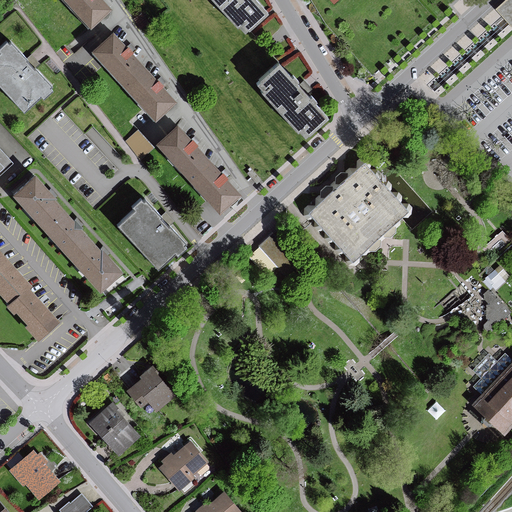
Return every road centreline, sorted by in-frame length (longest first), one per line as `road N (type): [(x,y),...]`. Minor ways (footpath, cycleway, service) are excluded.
road 1 (residential): [(113,0),(258,205)]
road 2 (residential): [(258,205),(107,349)]
road 3 (residential): [(490,0),(357,120)]
road 4 (residential): [(0,230),(107,349)]
road 5 (residential): [(283,0),(357,120)]
road 6 (residential): [(40,407),(130,511)]
road 7 (residential): [(357,120),(258,205)]
